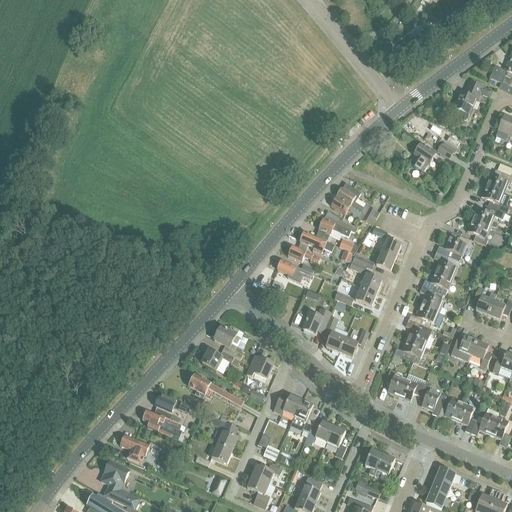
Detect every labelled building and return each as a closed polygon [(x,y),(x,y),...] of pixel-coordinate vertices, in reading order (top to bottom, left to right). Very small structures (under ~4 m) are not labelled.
[(495,68),(490,80),(496,83),(511,89),(511,82),(505,79),(507,73),(505,72),(495,68)] [(484,89),(471,84),(465,96),(461,94),(454,110),(460,113),(458,116),(459,119),(465,121),(467,120),(469,116),(470,117),(476,101),(478,102),(484,89)] [(364,129),(371,119),(363,113),(356,123),(364,129)] [(511,119),(505,116),(498,132),(495,140),(505,144),(508,136),(511,138),(511,119)] [(442,121),(439,126),(446,129),(448,124),(442,121)] [(413,168),(423,174),(429,166),(429,167),(436,156),(422,146),(414,157),(419,160),(413,168)] [(442,147),(438,154),(449,162),(454,155),(442,147)] [(486,188),(503,195),(508,184),(511,186),(511,182),(511,179),(501,175),(496,172),(494,177),(491,176),(486,188)] [(373,219),(376,221),(380,214),(362,204),(357,201),(361,194),(346,185),(343,191),(342,190),(337,199),(355,210),(358,211),(366,216),(372,219),(373,219)] [(499,213),(505,216),(507,216),(509,210),(505,209),(510,198),(503,195),(486,188),(481,200),(490,203),(487,208),(499,213)] [(355,210),(337,199),(332,208),(345,216),(348,212),(373,228),(376,221),(373,219),(372,219),(366,216),(358,211),(355,210)] [(477,211),(472,222),(490,229),(494,218),(503,222),(505,216),(499,213),(487,208),(485,214),(477,211)] [(328,213),(324,221),(350,233),(355,235),(358,229),(340,221),(340,220),(328,213)] [(319,231),(316,239),(330,245),(333,237),(331,237),(333,231),(340,234),(340,235),(345,237),(348,238),(350,233),(324,221),(319,231)] [(490,229),(472,222),(467,234),(476,237),(474,242),(486,247),(488,241),(485,240),(490,229)] [(385,241),(388,235),(375,229),(372,235),(385,241)] [(334,247),(330,245),(316,239),(305,234),(301,244),(314,250),(313,253),(321,257),(324,250),(332,254),(334,247)] [(437,254),(460,263),(467,247),(449,239),(444,251),(439,248),(437,254)] [(343,240),(339,249),(350,253),(354,245),(343,240)] [(382,254),(396,260),(401,247),(387,241),(382,254)] [(318,267),(321,260),(293,248),(288,258),(302,264),(305,259),(311,262),(310,264),(318,267)] [(352,255),(344,252),(341,260),(349,263),(352,255)] [(396,260),(382,254),(376,267),(391,273),(396,260)] [(460,263),(437,254),(434,261),(439,263),(435,273),(440,275),(452,281),(460,263)] [(353,264),(367,270),(372,272),(375,265),(356,257),(353,264)] [(282,262),(277,272),(289,277),(287,280),(300,285),(303,278),(310,281),(312,276),(302,271),(282,262)] [(367,270),(353,264),(350,270),(364,276),(367,270)] [(476,264),(474,269),(481,272),(483,267),(476,264)] [(304,265),(302,271),(312,276),(315,270),(304,265)] [(338,270),(336,275),(342,279),(345,273),(338,270)] [(422,288),(444,297),(445,298),(452,281),(440,275),(435,273),(430,285),(425,282),(422,288)] [(367,277),(361,289),(377,296),(382,283),(367,277)] [(274,284),(272,288),(282,292),(284,287),(274,284)] [(452,292),(459,295),(462,288),(455,285),(452,292)] [(444,297),(422,288),(420,295),(425,297),(420,307),(444,317),(447,311),(441,309),(443,303),(441,303),(444,297)] [(377,296),(361,289),(356,302),(371,309),(377,296)] [(488,318),(494,304),(497,297),(491,295),(488,301),(482,298),(484,292),(479,290),(473,304),(479,306),(476,313),(488,318)] [(308,292),(306,297),(311,300),(314,294),(308,292)] [(354,301),(343,297),(337,294),(334,301),(340,303),(351,308),(354,301)] [(506,308),(494,304),(488,318),(500,323),(503,316),(508,318),(511,309),(511,303),(508,302),(506,308)] [(337,303),(334,310),(343,314),(346,307),(337,303)] [(411,316),(409,322),(429,331),(431,325),(434,326),(438,315),(444,318),(444,317),(420,307),(416,318),(411,316)] [(310,316),(303,332),(316,337),(317,334),(320,327),(326,330),(331,319),(332,316),(330,315),(321,311),(317,318),(310,316)] [(338,322),(331,319),(326,330),(334,333),(338,322)] [(429,331),(409,322),(406,329),(410,331),(406,341),(424,349),(431,332),(429,331)] [(222,329),(215,342),(226,348),(223,353),(235,359),(237,361),(241,362),(244,357),(236,353),(238,349),(236,348),(241,339),(242,338),(237,335),(236,337),(222,329)] [(444,332),(442,337),(452,341),(456,331),(452,329),(450,334),(444,332)] [(345,340),(339,355),(352,361),(357,348),(363,350),(369,335),(363,333),(358,346),(345,340)] [(339,355),(345,340),(332,335),(326,350),(339,355)] [(468,364),(477,343),(466,338),(465,339),(459,337),(456,343),(451,356),(457,359),(468,364)] [(424,349),(406,341),(401,353),(397,351),(394,357),(401,360),(406,362),(415,365),(418,360),(420,361),(424,349)] [(489,348),(477,343),(468,364),(486,372),(492,357),(486,355),(489,348)] [(209,352),(202,365),(216,372),(223,376),(230,364),(232,365),(235,359),(223,353),(220,358),(209,352)] [(498,360),(493,374),(498,376),(501,370),(511,374),(511,357),(507,355),(504,363),(498,360)] [(394,357),(391,364),(398,367),(401,360),(394,357)] [(235,359),(232,365),(234,366),(238,368),(241,362),(237,361),(235,359)] [(268,381),(274,366),(260,360),(260,361),(255,359),(247,377),(253,379),(255,376),(268,381)] [(399,400),(406,382),(395,378),(396,374),(390,372),(386,384),(391,386),(387,395),(399,400)] [(241,409),(244,403),(196,377),(190,389),(198,393),(196,397),(204,401),(209,391),(241,409)] [(481,392),(484,384),(475,381),(472,388),(481,392)] [(406,382),(399,400),(411,405),(414,396),(420,398),(424,386),(418,384),(417,387),(406,382)] [(431,389),(424,386),(420,398),(426,401),(422,410),(433,414),(432,417),(438,419),(442,410),(446,399),(429,392),(431,389)] [(253,391),(250,398),(263,403),(266,397),(253,391)] [(295,419),(302,402),(291,397),(290,399),(281,395),(274,412),(282,416),(283,414),(295,419)] [(488,396),(485,402),(491,405),(494,399),(488,396)] [(511,399),(504,396),(502,402),(511,405),(511,404),(511,399)] [(188,415),(190,410),(163,398),(162,401),(160,400),(156,408),(159,409),(156,416),(171,422),(174,415),(171,414),(174,409),(188,415)] [(442,410),(438,419),(437,422),(443,424),(445,420),(456,424),(463,406),(452,401),(447,412),(442,410)] [(295,419),(290,428),(302,434),(303,432),(310,435),(315,423),(320,412),(313,409),(314,408),(302,402),(295,419)] [(505,404),(502,410),(508,413),(511,406),(505,404)] [(463,406),(456,424),(467,429),(465,433),(471,436),(476,424),(470,421),(475,411),(463,406)] [(206,409),(204,413),(218,421),(220,416),(206,409)] [(476,424),(471,436),(477,439),(479,433),(490,438),(497,420),(499,415),(488,410),(486,415),(484,420),(481,426),(476,424)] [(148,413),(144,423),(150,425),(149,428),(152,430),(152,431),(174,440),(178,442),(182,433),(180,433),(183,427),(180,426),(171,422),(156,416),(148,413)] [(218,447),(233,453),(238,440),(236,439),(240,430),(227,425),(215,420),(212,425),(225,431),(224,434),(221,433),(219,432),(217,434),(216,437),(215,439),(217,441),(220,442),(218,447)] [(497,420),(490,438),(501,442),(499,447),(505,450),(510,438),(504,435),(509,425),(497,420)] [(315,423),(310,435),(305,445),(312,448),(315,440),(327,445),(334,428),(323,423),(322,426),(315,423)] [(346,434),(334,428),(327,445),(339,450),(335,458),(342,461),(347,450),(340,447),(346,434)] [(126,438),(121,449),(131,453),(128,461),(141,467),(145,458),(146,459),(150,448),(126,438)] [(233,453),(218,447),(212,460),(227,466),(233,453)] [(268,447),(264,458),(275,463),(280,452),(268,447)] [(375,478),(383,457),(372,452),(365,468),(371,471),(369,475),(375,478)] [(277,463),(284,466),(287,460),(280,456),(277,463)] [(395,462),(383,457),(375,478),(386,483),(395,462)] [(209,469),(211,464),(198,458),(196,464),(209,469)] [(132,511),(135,511),(140,502),(121,493),(130,473),(111,463),(110,465),(108,465),(106,470),(107,471),(104,477),(105,477),(101,484),(109,488),(104,498),(132,511)] [(257,468),(252,479),(270,487),(275,476),(280,478),(283,472),(270,466),(268,472),(257,468)] [(441,470),(436,482),(451,488),(456,476),(441,470)] [(295,472),(290,483),(294,485),(299,473),(295,472)] [(327,475),(325,481),(333,484),(335,478),(327,475)] [(215,486),(211,495),(220,499),(223,490),(227,482),(218,479),(215,486)] [(252,479),(247,490),(258,495),(253,506),(265,511),(271,500),(275,489),(270,487),(252,479)] [(305,488),(300,499),(316,506),(321,495),(319,494),(322,486),(308,480),(307,481),(305,488)] [(436,482),(431,494),(446,500),(451,488),(436,482)] [(367,496),(370,489),(359,485),(356,491),(367,496)] [(381,494),(370,489),(367,496),(379,501),(381,494)] [(490,511),(498,494),(492,492),(489,500),(482,497),(476,511),(490,511)] [(441,511),(446,500),(431,494),(426,506),(440,511),(441,511)] [(498,494),(490,511),(505,511),(507,507),(501,505),(504,497),(498,494)] [(90,510),(88,511),(120,511),(111,507),(112,505),(113,504),(101,497),(99,499),(99,500),(96,498),(94,497),(87,508),(90,510)] [(313,511),(316,506),(300,499),(295,511),(287,508),(285,511),(313,511)] [(354,511),(371,511),(373,509),(350,500),(347,507),(355,510),(354,511)]
